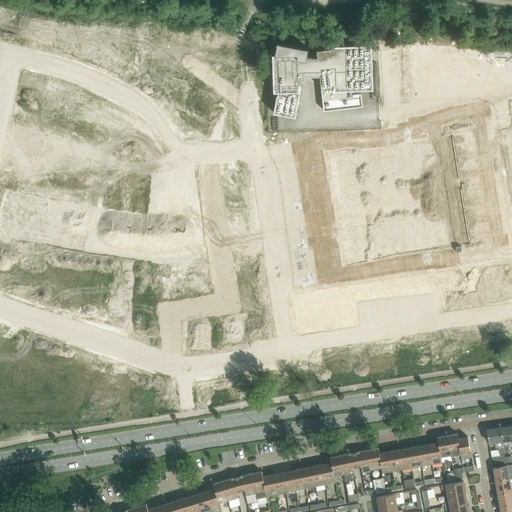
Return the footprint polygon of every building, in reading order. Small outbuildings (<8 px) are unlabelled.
[(308,48),(277,43),(275,54),(272,54),(274,92),(277,91),(274,113),(296,117),(302,85),(303,75),(320,75),(324,110),(362,106),(361,93),(353,94),(353,89),(373,89),(372,44),(333,46),(333,47),(316,49),(317,57),(307,56),(308,48)] [(471,133),(452,136),(453,147),(473,144),(471,133)] [(432,143),(421,145),(424,164),(435,163),(432,143)] [(473,144),(453,147),(455,157),(474,154),(473,144)] [(421,145),(411,147),(414,166),(424,164),(421,145)] [(411,147),(400,149),(403,168),(414,166),(411,147)] [(400,149),(389,150),(392,169),(403,168),(400,149)] [(389,150),(379,152),(382,171),(392,169),(389,150)] [(319,196),(318,151),(303,151),(304,197),(319,196)] [(379,152),(368,154),(371,173),(382,171),(379,152)] [(347,153),(328,156),(329,166),(348,163),(347,153)] [(474,154),(455,157),(457,168),(476,165),(474,154)] [(237,308),(174,318),(180,352),(275,336),(269,302),(247,160),(214,165),(237,308)] [(348,163),(329,166),(331,177),(350,174),(348,163)] [(476,165),(457,168),(459,179),(478,176),(476,165)] [(350,174),(331,177),(333,188),(356,185),(354,174),(350,174)] [(356,185),(333,188),(335,199),(354,196),(358,195),(356,185)] [(479,185),(460,188),(462,199),(481,196),(479,185)] [(481,196),(462,199),(464,210),(483,207),(481,196)] [(359,204),(336,208),(338,219),(361,215),(359,204)] [(483,207),(464,210),(465,221),(484,217),(483,207)] [(361,215),(338,219),(340,230),(363,226),(361,215)] [(484,217),(465,221),(467,231),(486,228),(484,217)] [(445,224),(434,226),(437,245),(448,243),(445,224)] [(363,226),(340,230),(341,240),(360,237),(364,237),(363,226)] [(434,226),(423,227),(427,246),(437,245),(434,226)] [(423,227),(413,229),(416,248),(427,246),(423,227)] [(486,228),(467,231),(469,242),(488,239),(486,228)] [(413,229),(402,231),(405,250),(416,248),(413,229)] [(402,231),(391,232),(395,252),(405,250),(402,231)] [(391,232),(381,234),(384,253),(395,252),(391,232)] [(360,237),(341,240),(343,251),(362,248),(360,237)] [(362,248),(343,251),(345,262),(364,259),(362,248)] [(511,425),(500,427),(502,440),(504,452),(509,452),(507,440),(511,438),(511,425)] [(500,427),(487,429),(487,432),(489,442),(494,441),(495,448),(498,447),(499,449),(500,455),(492,457),(493,465),(505,463),(504,452),(502,440),(500,427)] [(447,435),(449,449),(450,456),(460,454),(461,459),(457,433),(447,435)] [(461,459),(462,459),(471,457),(468,436),(458,438),(457,433),(461,459)] [(437,437),(441,457),(442,462),(441,457),(450,456),(449,449),(447,435),(437,437)] [(428,444),(432,463),(432,464),(442,462),(441,457),(437,437),(438,442),(428,444)] [(418,445),(421,460),(422,466),(432,464),(432,463),(428,444),(418,445)] [(408,447),(412,466),(412,468),(422,466),(421,460),(418,445),(408,447)] [(399,449),(401,463),(402,469),(412,468),(412,466),(408,447),(399,449)] [(368,449),(371,464),(372,470),(381,468),(382,468),(379,453),(378,448),(368,449)] [(368,449),(354,452),(357,466),(361,465),(362,472),(372,470),(371,464),(368,449)] [(399,449),(389,451),(392,471),(402,469),(401,463),(399,449)] [(389,451),(379,453),(382,468),(381,468),(382,473),(392,471),(389,451)] [(353,467),(355,466),(357,466),(354,452),(352,452),(340,455),(343,469),(344,475),(345,481),(355,479),(353,467)] [(344,475),(343,469),(340,455),(330,457),(330,460),(331,462),(334,477),(344,475)] [(335,482),(334,477),(331,462),(321,464),(325,484),(335,482)] [(321,464),(311,466),(315,486),(325,484),(321,464)] [(511,464),(494,467),(496,480),(508,478),(511,477),(511,464)] [(302,468),(304,482),(306,488),(315,486),(311,466),(302,468)] [(463,467),(453,469),(454,472),(455,479),(463,478),(462,472),(464,472),(463,467)] [(296,490),(306,488),(304,482),(302,468),(292,470),(296,490)] [(292,470),(282,472),(286,492),(296,490),(292,470)] [(252,473),(256,493),(257,498),(267,496),(261,471),(252,473)] [(272,474),(263,476),(262,473),(262,471),(261,471),(267,496),(276,494),(276,493),(272,474)] [(272,474),(276,493),(276,494),(286,492),(282,472),(272,474)] [(454,472),(446,474),(447,480),(455,479),(454,472)] [(241,475),(237,476),(241,490),(244,489),(246,496),(256,493),(252,473),(241,475)] [(237,491),(241,490),(237,476),(233,478),(223,481),(229,500),(239,497),(237,491)] [(511,477),(508,478),(496,480),(498,493),(511,491),(509,483),(511,482),(511,477)] [(381,480),(373,482),(375,489),(376,493),(383,492),(381,480)] [(223,481),(213,483),(221,508),(219,503),(227,501),(229,500),(223,481)] [(464,485),(463,481),(441,485),(442,489),(446,488),(448,495),(466,491),(465,484),(464,485)] [(214,488),(205,491),(211,511),(221,508),(213,483),(213,484),(213,485),(214,488)] [(511,490),(511,491),(498,493),(501,506),(511,504),(511,490)] [(205,491),(195,494),(200,511),(207,511),(211,511),(205,491)] [(468,499),(466,491),(448,495),(449,501),(444,502),(445,506),(467,502),(466,499),(468,499)] [(400,497),(399,492),(377,496),(378,500),(376,501),(378,507),(396,504),(395,498),(400,497)] [(348,495),(349,502),(359,500),(358,493),(348,495)] [(200,511),(195,494),(186,497),(190,511),(200,511)] [(190,511),(186,497),(176,500),(180,511),(190,511)] [(180,511),(176,500),(167,503),(169,511),(180,511)] [(450,510),(450,511),(470,511),(469,506),(468,506),(467,502),(445,506),(446,510),(450,510)] [(169,511),(167,503),(157,506),(159,511),(169,511)]
